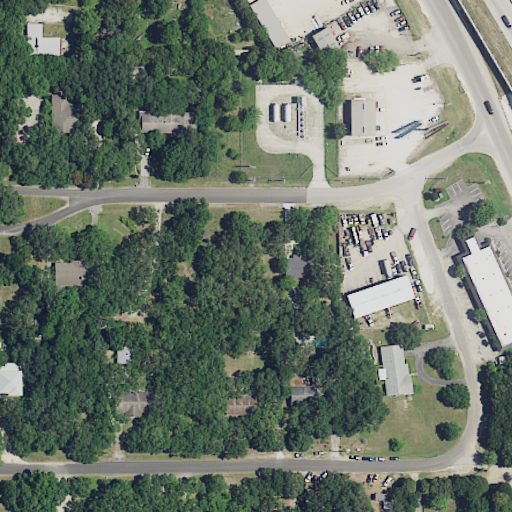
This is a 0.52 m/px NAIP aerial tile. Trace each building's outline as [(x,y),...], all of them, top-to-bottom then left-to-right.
[(255,0),(248,4),(274,49),(288,41),(264,0),(255,0)] [(58,55),(58,37),(40,37),(40,23),(25,23),(26,55),(58,55)] [(338,48),(326,26),(310,35),(322,57),(338,48)] [(50,94),(50,132),(73,132),(73,102),(65,102),(65,94),(50,94)] [(347,134),(346,98),(371,98),(371,134),(347,134)] [(139,110),(139,132),(194,134),(195,113),(170,113),(170,111),(139,110)] [(453,255),(486,240),(511,296),(511,341),(496,349),(453,255)] [(284,255),(284,277),(312,277),(313,256),(284,255)] [(53,262),(54,287),(87,286),(86,261),(53,262)] [(352,317),(344,294),(401,274),(409,297),(352,317)] [(379,346),(381,368),(376,369),(378,380),(384,379),(385,396),(409,393),(403,343),(379,346)] [(131,364),(130,345),(116,346),(116,364),(131,364)] [(0,394),(20,394),(20,369),(0,369),(0,394)] [(289,386),(289,402),(318,402),(318,386),(289,386)] [(155,414),(154,390),(113,391),(113,415),(155,414)] [(251,395),(224,396),(225,416),(252,415),(251,395)]
